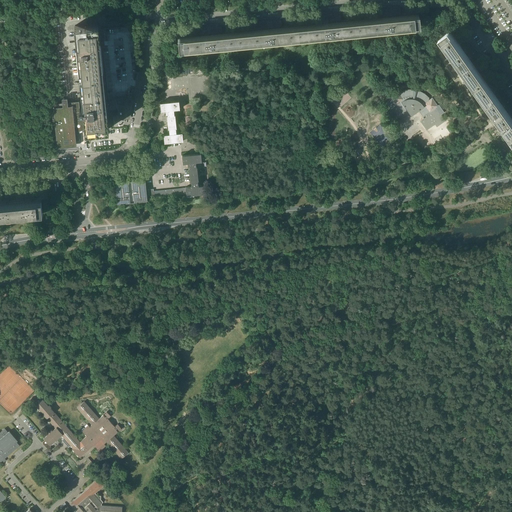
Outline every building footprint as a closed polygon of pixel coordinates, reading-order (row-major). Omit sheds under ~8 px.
[(383,19),(355,22),(356,32),(418,25),(417,16),(388,19),(387,16),(391,16),(391,9),(386,9),(385,9),(381,9),(382,15),(382,16),(383,17),(383,19)] [(308,27),(296,28),(297,38),(356,32),(355,22),(328,25),(328,22),(332,21),(331,15),(327,15),(326,15),(325,15),(322,15),(323,21),(323,22),(323,23),(323,25),(308,27)] [(264,31),(237,34),(238,44),(297,38),(296,28),(269,31),(268,28),(273,27),(272,21),(267,20),(266,21),(263,21),(263,25),(263,27),(264,27),(264,28),(264,29),(264,31)] [(75,26),(79,70),(83,107),(80,108),(79,101),(72,102),(68,103),(67,98),(62,99),(62,103),(51,104),(53,123),(56,131),(58,148),(76,146),(76,141),(79,140),(77,133),(83,130),(85,130),(85,131),(109,129),(107,110),(118,109),(119,120),(126,121),(126,117),(127,110),(131,111),(133,100),(130,100),(130,96),(127,97),(124,97),(124,98),(111,99),(111,101),(106,101),(106,99),(105,94),(99,29),(98,24),(75,26)] [(106,99),(106,101),(111,101),(111,99),(124,98),(124,97),(127,97),(128,93),(129,93),(130,87),(135,88),(138,70),(133,25),(99,29),(105,94),(106,99)] [(205,37),(179,40),(180,49),(238,44),(237,34),(209,37),(209,34),(213,33),(213,27),(213,26),(208,26),(207,27),(203,27),(204,33),(204,35),(205,37)] [(449,33),(441,38),(477,89),(485,83),(469,61),(472,59),(475,62),(480,58),(477,54),(474,51),(474,50),(472,48),(466,52),(468,56),(467,57),(449,33)] [(170,76),(201,73),(201,67),(170,70),(170,76)] [(485,83),(477,89),(511,138),(511,137),(511,121),(504,110),(507,107),(509,111),(511,109),(511,103),(509,99),(507,97),(501,101),(503,104),(501,106),(485,83)] [(390,112),(386,115),(392,123),(400,117),(402,120),(402,119),(409,114),(411,116),(419,110),(423,117),(424,118),(425,119),(421,122),(427,130),(435,124),(437,127),(437,126),(445,121),(441,115),(444,112),(439,105),(438,106),(432,98),(429,100),(428,99),(429,98),(427,96),(424,94),(425,94),(425,93),(424,94),(423,93),(421,92),(419,91),(417,91),(416,95),(413,94),(414,90),(410,90),(406,90),(405,90),(403,91),(400,92),(400,93),(399,94),(397,91),(389,97),(391,99),(386,102),(390,108),(388,109),(388,110),(389,111),(390,112)] [(174,115),(174,110),(180,110),(179,101),(160,103),(161,111),(167,111),(167,113),(168,116),(167,116),(168,129),(169,129),(169,134),(163,135),(164,143),(183,141),(182,133),(176,133),(176,128),(177,128),(175,115),(174,115)] [(402,138),(396,129),(394,131),(400,139),(402,138)] [(196,168),(196,163),(202,162),(201,153),(182,155),(183,164),(189,163),(189,168),(190,182),(191,182),(191,187),(185,187),(186,196),(205,194),(204,185),(198,186),(198,181),(199,181),(197,168),(196,168)] [(135,203),(135,202),(147,201),(144,180),(115,183),(118,204),(130,203),(130,204),(135,203)] [(155,197),(186,194),(185,188),(154,191),(155,197)] [(16,204),(17,215),(41,213),(40,202),(32,202),(31,198),(32,198),(32,193),(25,194),(24,193),(25,203),(16,204)] [(0,216),(17,215),(16,204),(6,205),(6,201),(7,200),(6,195),(0,195),(0,216)] [(79,458),(94,445),(99,451),(106,445),(104,444),(106,442),(121,459),(129,453),(114,435),(118,432),(117,431),(119,430),(120,431),(122,429),(118,425),(116,426),(116,427),(115,429),(114,428),(115,427),(107,419),(106,419),(108,417),(109,418),(111,416),(107,412),(105,414),(105,415),(104,416),(103,415),(99,419),(84,402),(77,408),(92,425),(90,427),(88,425),(82,431),(87,436),(80,442),(50,408),(51,407),(49,405),(48,406),(43,399),(36,406),(55,428),(52,431),(52,430),(49,432),(50,433),(44,438),(50,445),(61,435),(64,438),(64,439),(63,439),(62,440),(63,441),(64,443),(66,445),(67,446),(68,448),(70,446),(70,445),(73,449),(72,449),(79,458)] [(0,511),(32,511),(30,509),(26,511),(0,511),(0,503),(6,498),(0,490),(0,462),(2,461),(3,461),(5,459),(20,446),(16,442),(18,441),(9,431),(8,432),(5,429),(0,432),(0,511)] [(121,511),(122,507),(101,506),(102,503),(103,502),(101,499),(101,496),(97,496),(95,493),(105,485),(99,478),(70,504),(75,510),(74,511),(121,511)]
